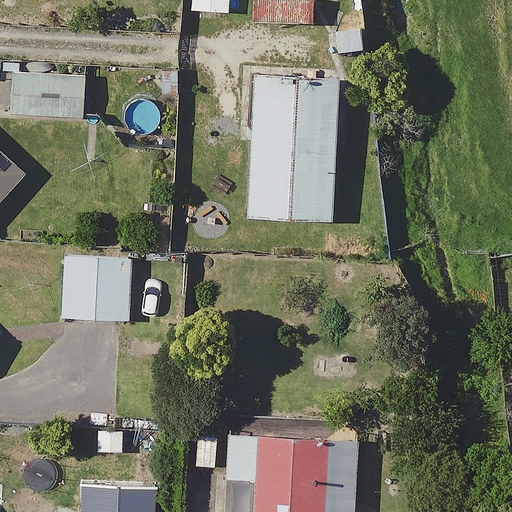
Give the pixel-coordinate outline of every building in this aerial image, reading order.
[(226,0),(183,0),(183,6),(226,9),(226,0)] [(323,215),(335,26),(274,23),(271,68),(248,67),(240,210),(323,215)] [(75,68),(6,66),(5,109),(74,112),(75,68)] [(0,154),(0,185),(15,170),(0,154)] [(124,254),(58,250),(55,313),(121,316),(124,254)] [(347,511),(351,429),(219,424),(218,471),(251,472),(249,511),(347,511)]
